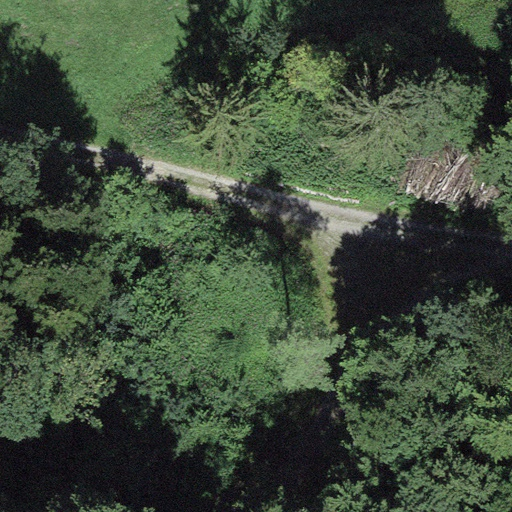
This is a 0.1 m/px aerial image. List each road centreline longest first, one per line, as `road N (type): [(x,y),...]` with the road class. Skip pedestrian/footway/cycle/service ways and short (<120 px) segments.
road 1 (track): [(254,511),(274,502),(312,451),(421,220),(511,234)]
road 2 (track): [(0,146),(421,220)]
